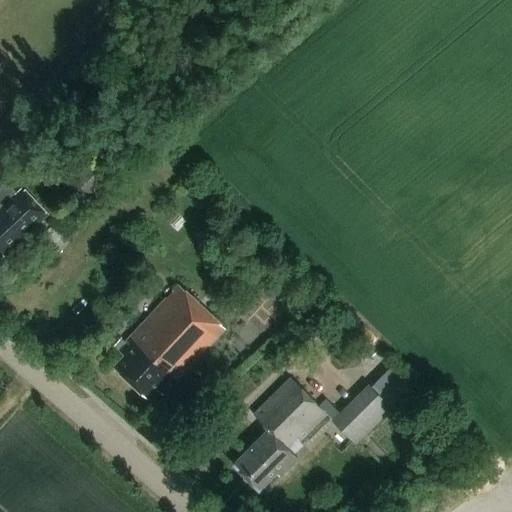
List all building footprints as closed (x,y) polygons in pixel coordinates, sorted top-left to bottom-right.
[(66,185),(84,204),(103,185),(86,167),(66,185)] [(6,182),(0,175),(0,250),(5,255),(46,215),(22,190),(17,195),(5,184),(6,182)] [(223,331),(177,288),(117,351),(123,357),(113,368),(147,400),(156,390),(162,396),(223,331)] [(105,340),(114,348),(121,340),(112,332),(105,340)] [(326,416),(289,380),(253,416),(267,429),(232,465),(258,491),(276,473),(278,476),(295,459),(286,450),(294,442),(297,445),(326,416)] [(325,400),(318,407),(326,416),(327,415),(335,422),(334,422),(356,444),(390,410),(391,409),(368,386),(340,414),(325,400)]
